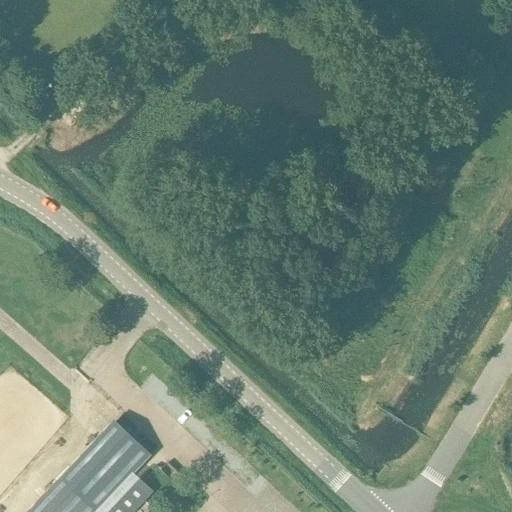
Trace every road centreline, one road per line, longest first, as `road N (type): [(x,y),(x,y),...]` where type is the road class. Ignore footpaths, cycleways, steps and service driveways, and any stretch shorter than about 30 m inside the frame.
road 1 (tertiary): [(371,511),(57,223),(0,190)]
road 2 (residential): [(511,344),(407,511)]
